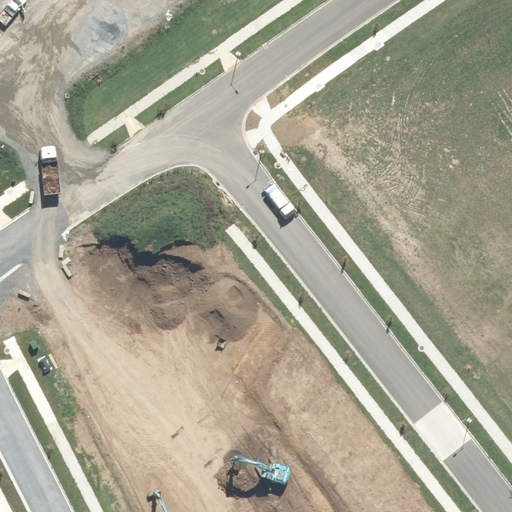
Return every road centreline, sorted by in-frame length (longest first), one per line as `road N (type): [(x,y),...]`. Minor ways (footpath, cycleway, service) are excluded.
road 1 (residential): [(228,122),(511,488)]
road 2 (residential): [(228,122),(0,244)]
road 3 (residential): [(397,0),(228,122)]
road 4 (residential): [(0,338),(88,511)]
